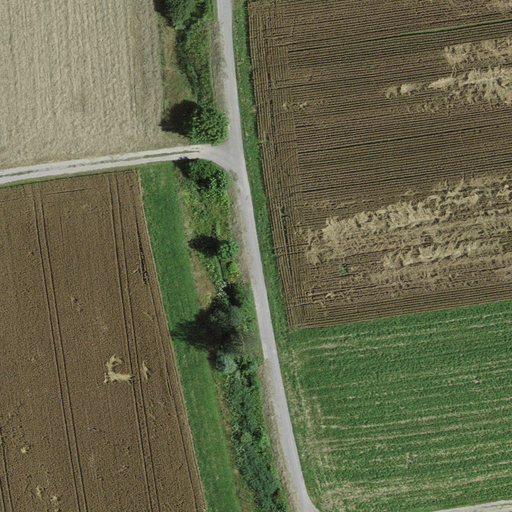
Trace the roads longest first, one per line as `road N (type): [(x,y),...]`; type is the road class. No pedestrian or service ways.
road 1 (track): [(223,0),(246,201),(308,511)]
road 2 (track): [(238,143),(0,177)]
